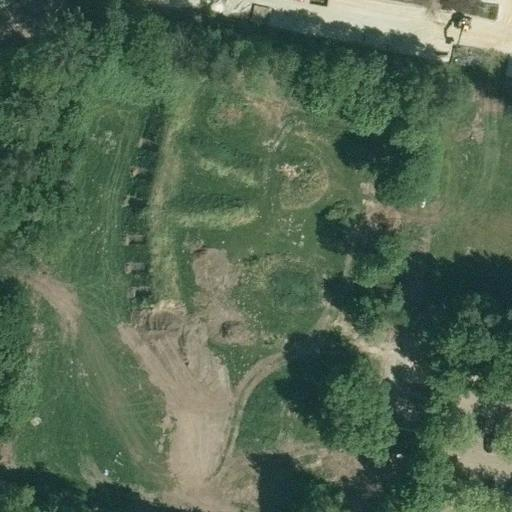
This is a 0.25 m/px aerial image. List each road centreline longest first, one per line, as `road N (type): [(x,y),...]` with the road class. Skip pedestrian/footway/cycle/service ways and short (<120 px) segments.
road 1 (unknown): [(475,34),(371,511)]
road 2 (unknown): [(87,160),(433,226)]
road 3 (residential): [(382,461),(38,392)]
road 4 (unknown): [(306,0),(511,41)]
